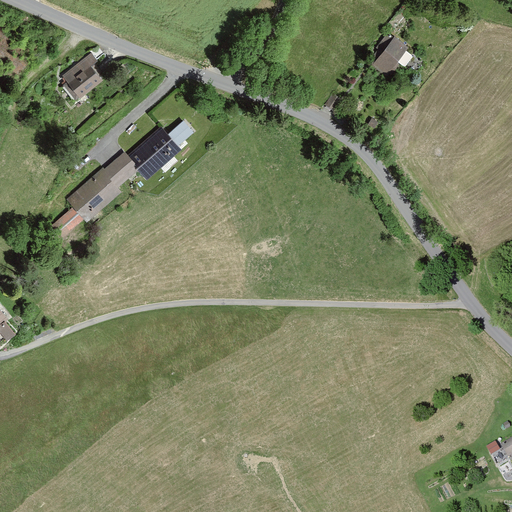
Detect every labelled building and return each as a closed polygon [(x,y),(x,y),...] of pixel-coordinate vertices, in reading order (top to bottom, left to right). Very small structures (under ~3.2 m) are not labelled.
[(412,48),(398,37),(376,65),(390,75),(394,70),(397,72),(402,64),(407,67),(415,55),(410,50),(412,48)] [(64,74),(70,82),(66,85),(79,102),(108,80),(97,66),(102,62),(95,51),(64,74)] [(339,103),(334,99),(329,106),(334,110),(339,103)] [(202,130),(190,116),(171,133),(164,125),(132,153),(129,149),(114,161),(130,179),(140,170),(149,180),(183,150),(182,148),(202,130)] [(381,123),(375,119),(371,125),(377,129),(381,123)] [(75,208),(63,219),(70,227),(84,215),(94,226),(107,215),(103,210),(124,192),(119,187),(130,179),(114,161),(107,169),(105,167),(68,199),(75,208)] [(0,305),(0,329),(1,329),(12,342),(20,335),(9,322),(12,319),(0,305)] [(497,441),(487,445),(491,454),(501,450),(497,441)]
